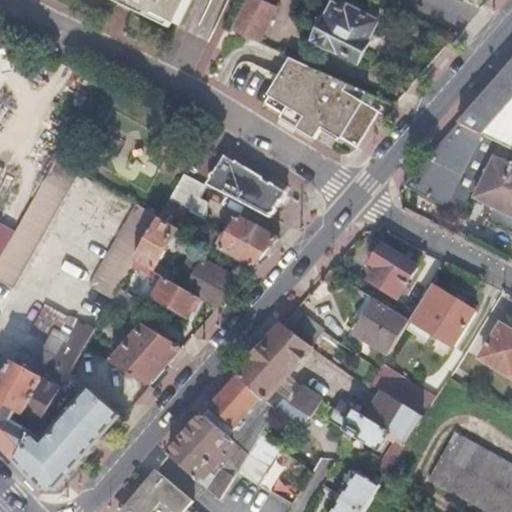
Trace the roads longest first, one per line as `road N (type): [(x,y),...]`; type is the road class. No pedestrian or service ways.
road 1 (tertiary): [(360,193),(82,511)]
road 2 (residential): [(360,193),(191,85),(12,0)]
road 3 (tertiary): [(511,21),(360,193)]
road 4 (residential): [(360,193),(511,275)]
